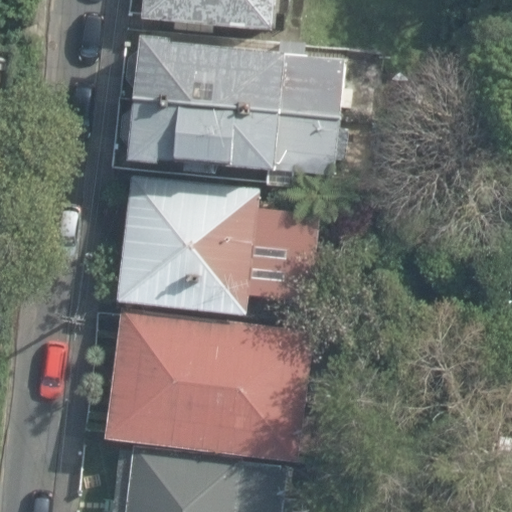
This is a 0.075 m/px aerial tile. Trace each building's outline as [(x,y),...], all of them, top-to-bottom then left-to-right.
[(294,0),(159,0),(158,13),(293,24),(294,0)] [(362,46),(157,31),(153,96),(360,109),(362,46)] [(356,109),(153,96),(148,156),(345,173),(356,109)] [(347,184),(147,168),(136,304),(333,325),(347,184)] [(317,342),(132,322),(119,438),(305,458),(317,342)] [(293,511),(296,476),(141,463),(136,511),(293,511)]
